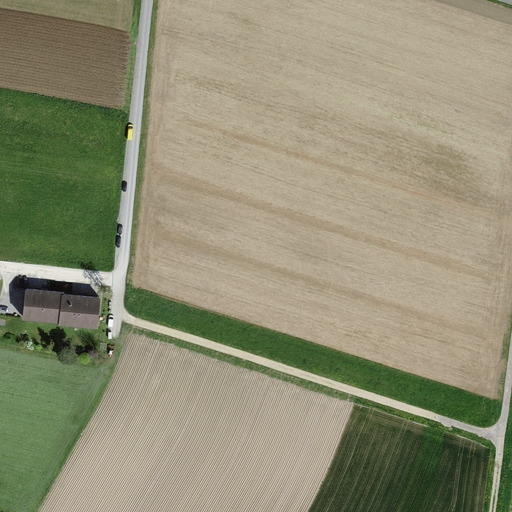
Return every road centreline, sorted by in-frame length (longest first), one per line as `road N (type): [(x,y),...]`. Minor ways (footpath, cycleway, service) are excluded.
road 1 (track): [(501,439),(116,313)]
road 2 (residential): [(148,0),(118,282)]
road 3 (track): [(492,511),(511,360)]
